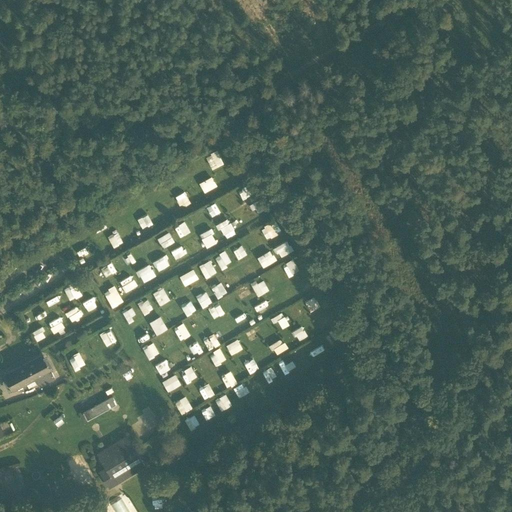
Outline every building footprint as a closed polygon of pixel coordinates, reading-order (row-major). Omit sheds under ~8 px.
[(212,170),(224,165),(218,151),(206,156),(212,170)] [(200,183),(205,193),(218,187),(213,177),(200,183)] [(243,199),(252,195),(247,186),(238,191),(243,199)] [(185,193),(176,197),(180,207),(189,202),(185,193)] [(143,230),(153,225),(148,214),(137,220),(143,230)] [(217,224),(225,239),(237,233),(229,218),(217,224)] [(97,234),(107,227),(103,219),(92,226),(97,234)] [(264,226),(271,238),(282,231),(275,220),(264,226)] [(187,221),(180,223),(183,235),(190,233),(187,221)] [(211,229),(200,233),(206,247),(216,243),(211,229)] [(117,231),(108,236),(114,249),(123,244),(117,231)] [(171,232),(158,238),(162,248),(175,242),(171,232)] [(284,262),(296,254),(288,240),(275,248),(284,262)] [(237,258),(247,256),(245,249),(248,248),(247,243),(234,247),(237,258)] [(173,250),(176,259),(185,256),(181,247),(173,250)] [(263,267),(277,260),(271,249),(258,257),(263,267)] [(227,251),(215,255),(220,268),(232,264),(227,251)] [(165,255),(153,262),(158,272),(170,265),(165,255)] [(283,263),(287,275),(302,269),(298,258),(283,263)] [(200,265),(206,278),(217,272),(211,259),(200,265)] [(113,262),(101,267),(106,277),(117,272),(113,262)] [(144,282),(156,275),(149,264),(137,271),(144,282)] [(185,285),(199,278),(194,268),(180,276),(185,285)] [(228,278),(234,289),(244,284),(238,273),(228,278)] [(125,292),(137,286),(131,275),(120,281),(125,292)] [(269,290),(263,278),(252,284),(258,296),(269,290)] [(218,298),(228,292),(221,281),(211,287),(218,298)] [(65,287),(70,300),(82,295),(77,282),(65,287)] [(248,285),(236,290),(240,300),(252,295),(248,285)] [(111,307),(128,300),(124,291),(119,293),(116,286),(105,290),(111,307)] [(153,292),(160,305),(170,299),(163,286),(153,292)] [(207,290),(197,295),(202,307),(212,302),(207,290)] [(311,311),(321,305),(315,296),(305,301),(311,311)] [(138,303),(144,314),(154,309),(147,298),(138,303)] [(186,315),(196,311),(192,300),(182,304),(186,315)] [(220,302),(209,307),(213,318),(225,313),(220,302)] [(66,312),(72,322),(83,316),(78,306),(66,312)] [(129,323),(134,320),(131,315),(136,313),(132,306),(123,311),(129,323)] [(272,317),(277,330),(289,325),(283,312),(272,317)] [(156,334),(168,329),(161,315),(150,321),(156,334)] [(324,328),(333,324),(328,316),(320,320),(324,328)] [(51,327),(54,333),(65,327),(62,321),(51,327)] [(184,322),(174,327),(180,340),(190,335),(184,322)] [(32,332),(37,341),(47,336),(42,326),(32,332)] [(293,331),(298,340),(307,334),(302,326),(293,331)] [(256,327),(246,333),(250,342),(261,337),(256,327)] [(100,333),(106,345),(116,340),(110,328),(100,333)] [(238,338),(226,344),(231,354),(243,348),(238,338)] [(270,344),(275,354),(287,348),(283,338),(270,344)] [(143,347),(149,358),(160,352),(153,341),(143,347)] [(197,341),(188,346),(193,355),(202,350),(197,341)] [(221,347),(213,350),(218,362),(226,359),(221,347)] [(80,352),(69,357),(75,369),(86,364),(80,352)] [(4,377),(12,391),(50,370),(48,367),(49,366),(46,360),(45,360),(43,356),(4,377)] [(244,363),(251,374),(260,368),(254,357),(244,363)] [(285,373),(296,367),(292,359),(281,365),(285,373)] [(156,364),(160,373),(170,369),(166,360),(156,364)] [(192,367),(181,373),(187,382),(198,376),(192,367)] [(268,381),(277,376),(272,367),(263,371),(268,381)] [(231,370),(221,375),(227,387),(238,382),(231,370)] [(162,381),(168,391),(181,383),(175,373),(162,381)] [(238,397),(249,392),(244,382),(234,387),(238,397)] [(200,386),(203,398),(214,395),(211,383),(200,386)] [(92,393),(79,398),(82,407),(96,402),(92,393)] [(215,398),(221,410),(232,405),(226,393),(215,398)] [(186,395),(175,401),(182,413),(193,407),(186,395)] [(83,413),(87,420),(111,407),(107,400),(83,413)] [(201,410),(206,419),(216,414),(211,405),(201,410)] [(189,428),(199,424),(196,415),(185,418),(189,428)] [(27,448),(36,443),(30,435),(22,441),(27,448)] [(99,472),(109,487),(144,465),(127,436),(97,453),(106,468),(99,472)]
